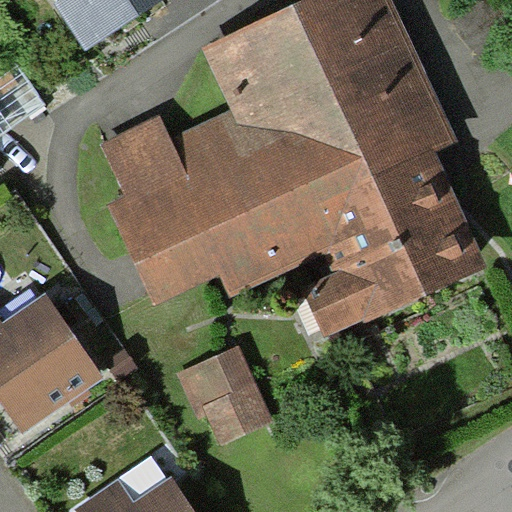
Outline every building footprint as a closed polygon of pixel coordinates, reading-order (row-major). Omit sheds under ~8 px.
[(46,0),(83,61),(185,0),(46,0)] [(434,162),(454,153),(385,0),(322,0),(202,54),(228,111),(171,136),(163,119),(102,146),(128,204),(109,213),(150,305),(210,278),(221,302),(323,257),(331,277),(299,291),(325,347),(485,276),(434,162)] [(0,410),(20,440),(107,382),(48,294),(5,322),(0,315),(0,410)] [(247,348),(179,376),(198,422),(208,418),(222,452),(280,429),(247,348)] [(79,511),(191,511),(155,460),(79,511)]
